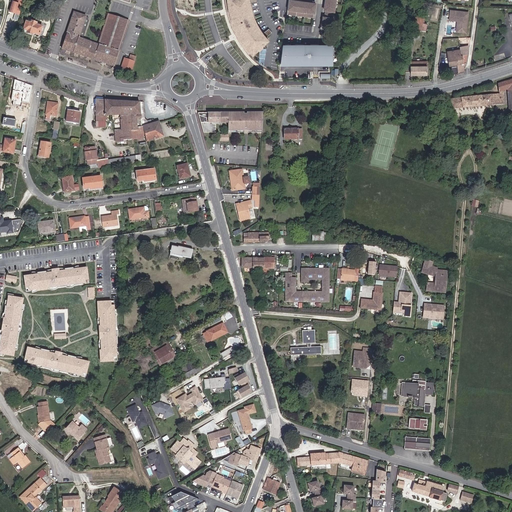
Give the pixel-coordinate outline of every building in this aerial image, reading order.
[(230,13),(227,0),(225,0),(228,13),(235,34),(243,47),(249,54),(251,53),(241,40),(233,23),(230,13)] [(256,22),(250,3),(258,2),(257,0),(227,0),(230,13),(233,23),(241,40),(251,53),(252,55),(259,49),(260,50),(262,47),(268,40),(266,37),(272,32),(269,29),(263,33),(256,22)] [(332,29),(335,0),(325,0),(325,3),(324,12),(326,12),(326,15),(325,18),(323,18),(322,28),(332,29)] [(298,3),(288,1),(287,15),(296,16),(304,17),(313,19),(315,5),(306,4),(298,3)] [(19,15),(22,7),(19,6),(20,4),(18,3),(13,2),(10,12),(19,15)] [(424,3),(419,2),(416,16),(418,16),(419,7),(423,8),(424,3)] [(57,17),(61,6),(54,4),(50,15),(57,17)] [(462,12),(451,11),(450,20),(457,20),(458,20),(459,21),(458,22),(457,31),(466,33),(468,13),(465,12),(464,11),(463,11),(462,12)] [(119,51),(128,21),(109,15),(99,45),(82,39),(82,37),(84,36),(89,21),(88,19),(89,17),(86,16),(74,12),(62,49),(102,62),(105,63),(114,66),(119,51)] [(423,23),(424,18),(416,16),(413,29),(422,30),(423,23)] [(40,35),(43,27),(36,24),(37,23),(31,21),(30,23),(26,21),(23,29),(28,31),(27,32),(33,34),(33,33),(40,35)] [(461,55),(460,53),(460,48),(460,47),(459,46),(458,47),(457,47),(457,46),(451,47),(452,50),(447,51),(447,55),(445,55),(445,58),(444,58),(445,64),(449,63),(449,66),(457,64),(456,56),(461,55)] [(304,48),(283,48),(280,65),(329,65),(332,65),(332,47),(309,48),(309,50),(304,50),(304,48)] [(466,63),(467,54),(461,55),(456,56),(457,64),(466,63)] [(131,71),(136,57),(131,55),(129,60),(125,58),(121,68),(131,71)] [(427,75),(427,62),(421,62),(421,61),(411,62),(411,75),(427,75)] [(504,104),(503,91),(507,89),(509,114),(511,113),(511,79),(498,84),(500,93),(482,95),(450,99),(451,109),(504,104)] [(22,102),(24,92),(13,90),(11,100),(14,101),(14,105),(21,106),(21,102),(22,102)] [(141,114),(139,102),(97,99),(96,100),(96,127),(105,127),(105,120),(107,120),(107,115),(120,115),(122,130),(115,130),(116,142),(123,142),(123,140),(137,139),(137,140),(143,139),(143,138),(143,134),(144,134),(143,126),(141,127),(140,114),(141,114)] [(56,116),(58,104),(53,103),(48,102),(45,120),(50,121),(51,119),(50,119),(50,115),(56,116)] [(78,124),(80,111),(68,110),(66,122),(78,124)] [(203,132),(216,132),(216,123),(219,123),(219,124),(222,124),(222,123),(228,123),(228,131),(262,130),(263,112),(247,112),(247,115),(243,115),(244,112),(209,112),(198,113),(201,122),(203,132)] [(164,136),(159,121),(143,126),(144,134),(145,134),(146,138),(146,141),(164,136)] [(302,139),(302,129),(298,129),(284,129),(284,139),(302,139)] [(0,151),(13,154),(16,140),(5,139),(4,146),(0,145),(0,151)] [(48,158),(51,143),(41,142),(39,156),(48,158)] [(97,160),(95,146),(85,148),(87,165),(98,163),(98,168),(109,166),(108,160),(108,159),(107,156),(105,157),(106,159),(97,160)] [(141,161),(141,155),(108,160),(109,166),(141,161)] [(190,176),(187,164),(177,166),(180,179),(190,176)] [(156,180),(154,169),(136,171),(138,181),(144,180),(144,182),(156,180)] [(245,189),(242,170),(233,171),(234,180),(231,181),(232,190),(245,189)] [(74,191),(72,176),(62,178),(64,192),(74,191)] [(102,187),(101,176),(83,178),(84,188),(91,188),(91,189),(102,187)] [(198,210),(196,198),(183,200),(184,212),(198,210)] [(250,218),(248,209),(252,208),(250,201),(239,203),(241,211),(238,212),(240,221),(250,218)] [(149,217),(148,211),(147,208),(147,207),(146,207),(144,207),(144,208),(129,210),(130,219),(149,217)] [(118,225),(117,215),(119,214),(119,211),(111,212),(112,215),(107,216),(108,218),(101,219),(103,227),(118,225)] [(90,229),(88,216),(85,217),(85,216),(69,218),(71,228),(79,227),(86,226),(87,229),(90,229)] [(3,217),(0,217),(0,233),(0,230),(0,229),(7,228),(7,232),(13,232),(11,221),(8,221),(8,223),(4,224),(3,217)] [(55,231),(53,221),(38,223),(40,233),(55,231)] [(269,241),(269,232),(247,233),(247,235),(244,235),(244,238),(244,242),(269,241)] [(324,240),(324,234),(326,234),(326,233),(324,233),(324,232),(312,232),(312,240),(324,240)] [(191,258),(193,250),(178,246),(178,247),(172,246),(170,254),(178,256),(191,258)] [(257,268),(257,258),(242,258),(242,268),(245,268),(257,268)] [(274,268),(274,258),(257,258),(257,268),(274,268)] [(445,293),(447,271),(437,271),(437,268),(431,266),(433,262),(425,260),(424,265),(429,266),(427,273),(436,276),(435,285),(427,284),(427,291),(445,293)] [(378,275),(396,277),(397,267),(383,265),(383,269),(379,269),(378,275)] [(429,266),(424,265),(421,273),(434,277),(434,283),(427,283),(427,284),(435,285),(436,276),(427,273),(429,266)] [(89,279),(88,267),(73,269),(73,267),(66,268),(66,269),(60,270),(52,271),(46,272),(46,270),(39,271),(39,273),(25,275),(27,287),(30,286),(30,289),(36,289),(36,290),(52,288),(51,287),(68,285),(69,286),(76,285),(75,284),(86,282),(86,280),(89,279)] [(302,268),(301,282),(308,282),(308,279),(312,279),(313,278),(315,278),(315,268),(302,268)] [(329,282),(329,269),(315,268),(315,278),(318,278),(318,279),(322,279),(322,282),(329,282)] [(358,281),(359,268),(355,268),(355,270),(342,269),(340,279),(358,281)] [(291,273),(286,273),(286,292),(296,292),(296,280),(294,280),(294,278),(291,278),(291,273)] [(319,302),(329,302),(329,282),(322,282),(322,285),(324,285),(324,288),(322,288),(322,292),(319,292),(319,294),(319,302)] [(296,292),(286,292),(286,302),(302,302),(302,294),(299,294),(299,292),(296,292)] [(302,302),(319,302),(319,294),(316,294),(316,292),(302,292),(302,294),(302,302)] [(410,306),(411,293),(402,292),(402,295),(406,299),(403,302),(402,300),(400,302),(399,302),(394,302),(393,312),(397,313),(398,310),(404,311),(404,313),(404,315),(410,316),(411,306),(410,306)] [(381,310),(382,294),(374,293),(373,300),(362,299),(361,308),(381,310)] [(20,297),(6,295),(4,306),(3,306),(2,312),(3,312),(2,317),(1,317),(0,322),(0,328),(0,329),(0,331),(0,352),(11,354),(13,342),(15,343),(16,332),(15,332),(17,320),(18,321),(20,310),(19,310),(19,304),(20,297)] [(117,336),(116,327),(118,327),(117,315),(116,316),(115,305),(112,305),(112,301),(98,302),(99,316),(101,316),(101,326),(100,326),(101,339),(102,339),(102,350),(101,350),(102,361),(115,361),(115,356),(118,356),(117,347),(119,347),(118,336),(117,336)] [(443,320),(444,306),(431,305),(431,306),(429,306),(429,304),(424,304),(423,318),(429,318),(429,316),(438,317),(438,319),(443,320)] [(211,341),(228,332),(223,323),(206,331),(207,332),(203,334),(207,342),(211,340),(211,341)] [(315,343),(315,330),(302,331),(303,344),(304,344),(311,343),(315,343)] [(162,364),(173,357),(167,346),(169,345),(166,341),(151,350),(155,357),(157,356),(162,364)] [(321,354),(321,346),(311,347),(304,347),(290,348),(291,355),(321,354)] [(88,372),(90,362),(76,359),(76,357),(69,356),(69,357),(62,355),(56,354),(50,353),(50,351),(42,350),(42,351),(29,348),(26,358),(30,359),(29,362),(40,364),(39,366),(47,367),(47,366),(65,370),(65,371),(73,373),(73,372),(84,374),(84,371),(88,372)] [(370,365),(371,349),(364,348),(363,352),(355,351),(354,363),(363,364),(366,368),(370,365)] [(202,370),(199,366),(196,368),(188,350),(180,354),(186,367),(181,368),(187,379),(202,370)] [(252,391),(248,385),(250,384),(248,380),(249,379),(245,373),(239,376),(238,374),(233,377),(238,385),(241,384),(243,388),(236,392),(240,398),(252,391)] [(225,383),(224,377),(209,379),(204,379),(205,389),(210,388),(224,387),(224,383),(225,383)] [(366,396),(368,381),(353,380),(351,391),(354,395),(357,392),(362,393),(362,396),(366,396)] [(433,394),(434,384),(426,383),(426,381),(412,380),(412,384),(403,383),(402,387),(405,388),(404,396),(412,397),(412,399),(416,400),(415,405),(424,406),(425,394),(433,394)] [(203,400),(195,387),(190,390),(192,394),(189,396),(190,397),(187,399),(184,394),(177,399),(184,412),(188,409),(186,406),(190,404),(189,403),(192,401),(194,405),(203,400)] [(50,421),(47,401),(38,403),(39,406),(37,407),(40,423),(50,421)] [(159,402),(152,405),(155,413),(159,412),(163,413),(164,417),(173,413),(170,406),(166,404),(165,405),(163,404),(162,403),(159,402)] [(147,424),(142,412),(139,413),(135,405),(127,408),(132,421),(135,420),(138,428),(147,424)] [(255,412),(253,405),(245,407),(245,409),(238,411),(243,428),(242,428),(243,431),(245,431),(246,434),(252,432),(250,426),(251,426),(247,414),(255,412)] [(363,427),(364,415),(349,413),(347,428),(352,429),(352,426),(363,427)] [(426,429),(427,421),(415,420),(414,428),(426,429)] [(79,427),(72,421),(65,428),(78,440),(87,429),(82,424),(79,427)] [(229,429),(213,433),(216,444),(232,439),(229,429)] [(236,439),(241,447),(246,444),(241,436),(236,439)] [(113,445),(111,438),(106,439),(106,438),(95,442),(97,450),(95,450),(100,465),(111,461),(107,448),(109,448),(109,446),(113,445)] [(430,440),(406,438),(405,448),(429,450),(430,440)] [(180,443),(178,441),(171,449),(177,454),(176,455),(176,456),(183,462),(184,462),(185,461),(194,469),(200,462),(194,457),(197,453),(192,448),(194,445),(189,441),(187,442),(186,443),(182,440),(180,443)] [(256,461),(260,450),(250,446),(249,450),(247,449),(244,451),(242,456),(241,455),(238,462),(247,466),(250,459),(256,461)] [(23,457),(19,452),(20,451),(18,448),(11,453),(14,456),(10,459),(14,464),(18,461),(22,468),(30,462),(25,456),(24,456),(23,457)] [(169,474),(160,453),(156,455),(155,451),(148,454),(150,458),(148,459),(150,464),(155,462),(159,470),(156,471),(159,479),(169,474)] [(364,475),(369,461),(339,452),(338,453),(325,453),(310,454),(310,457),(310,459),(306,459),(306,457),(297,458),(297,466),(311,465),(339,463),(353,467),(351,471),(364,475)] [(238,462),(241,455),(235,453),(234,455),(231,454),(225,457),(229,458),(227,462),(237,466),(238,462)] [(377,511),(378,508),(382,509),(382,500),(379,500),(380,482),(385,482),(386,472),(376,470),(375,481),(373,481),(371,499),(373,500),(372,508),(371,508),(370,511),(377,511)] [(413,480),(415,475),(413,475),(413,473),(399,470),(398,476),(413,480)] [(205,476),(203,475),(198,478),(199,484),(210,488),(211,486),(216,474),(216,473),(210,471),(207,473),(205,476)] [(224,477),(216,474),(211,486),(223,491),(222,492),(226,494),(231,482),(223,478),(224,477)] [(35,496),(46,485),(40,478),(20,497),(33,511),(41,503),(36,497),(35,498),(33,497),(35,496)] [(275,494),(280,483),(268,478),(263,489),(275,494)] [(237,499),(243,485),(232,481),(231,482),(226,494),(237,499)] [(317,497),(312,498),(314,506),(324,504),(322,496),(324,495),(322,488),(320,489),(318,481),(309,484),(311,491),(315,490),(317,497)] [(442,492),(444,487),(427,482),(425,487),(414,484),(412,491),(445,502),(447,494),(442,492)] [(354,486),(344,485),(344,493),(348,494),(347,501),(343,500),(342,508),(352,509),(353,501),(355,501),(355,494),(353,494),(354,486)] [(456,493),(458,487),(449,485),(448,491),(456,493)] [(111,511),(112,511),(124,494),(114,487),(108,496),(109,496),(103,506),(111,511)] [(178,509),(199,499),(180,491),(168,498),(171,504),(175,502),(178,509)] [(471,503),(473,495),(463,492),(461,500),(471,503)] [(80,511),(79,496),(63,496),(63,508),(73,507),(74,511),(73,511),(72,511),(80,511)]
